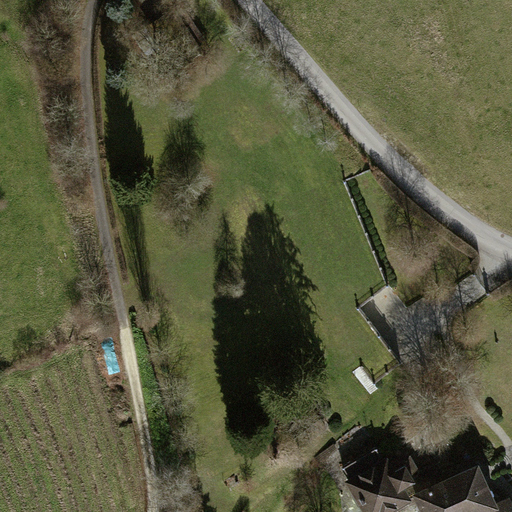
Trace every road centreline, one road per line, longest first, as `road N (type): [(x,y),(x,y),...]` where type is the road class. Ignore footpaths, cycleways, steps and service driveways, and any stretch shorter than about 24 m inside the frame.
road 1 (unclassified): [(92,0),(86,81),(155,511)]
road 2 (unclassified): [(511,246),(460,225),(368,146),(249,0)]
